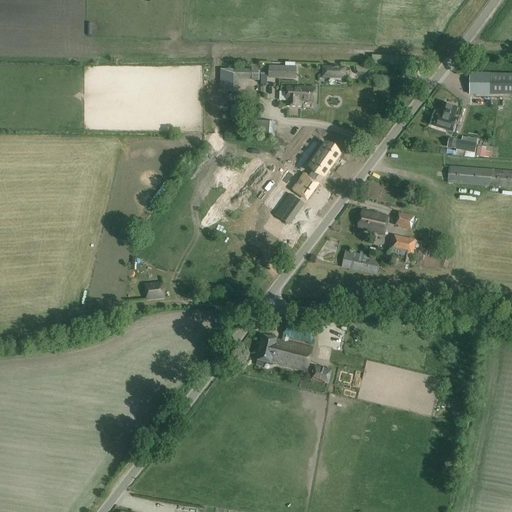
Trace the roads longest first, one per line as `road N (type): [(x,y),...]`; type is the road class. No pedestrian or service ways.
road 1 (unclassified): [(266,301),(494,0)]
road 2 (unclassified): [(97,511),(266,301)]
road 3 (unclassified): [(511,319),(438,308),(285,311),(266,301)]
